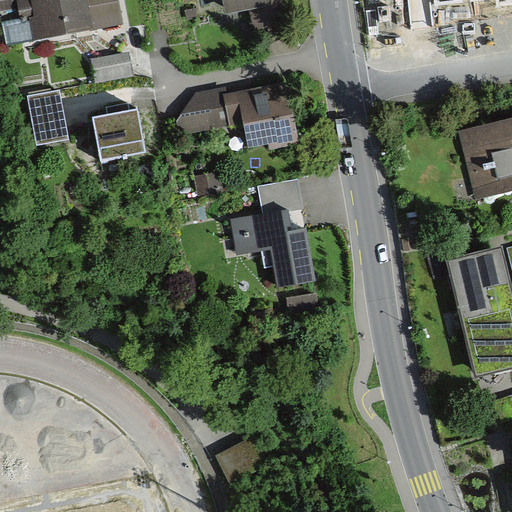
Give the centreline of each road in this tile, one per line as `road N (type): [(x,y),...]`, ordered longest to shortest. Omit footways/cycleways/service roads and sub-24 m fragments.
road 1 (unclassified): [(436,511),(399,398),(348,92)]
road 2 (residential): [(511,66),(348,92)]
